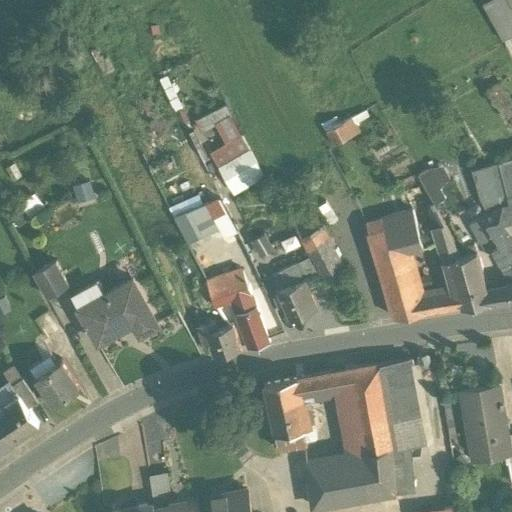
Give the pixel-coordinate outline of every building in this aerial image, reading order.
[(511,0),(488,0),(484,2),(502,36),(511,30),(511,0)] [(229,103),(193,117),(211,163),(247,150),(229,103)] [(352,117),(327,129),(335,143),(360,130),(352,117)] [(251,149),(220,167),(234,191),(263,174),(251,149)] [(511,157),(498,161),(511,205),(511,157)] [(511,205),(498,161),(490,163),(501,204),(504,209),(511,205)] [(501,204),(490,163),(474,168),(482,195),(489,210),(501,204)] [(446,196),(430,167),(419,173),(435,202),(446,196)] [(92,198),(87,180),(74,184),(78,201),(92,198)] [(32,221),(48,212),(37,192),(21,201),(32,221)] [(313,201),(290,212),(301,233),(323,221),(313,201)] [(434,202),(367,219),(370,233),(387,228),(397,260),(410,255),(408,248),(438,241),(452,235),(434,202)] [(511,222),(504,209),(501,204),(489,210),(484,213),(484,214),(471,222),(479,236),(485,239),(488,245),(493,248),(501,263),(509,258),(511,263),(511,281),(487,287),(491,302),(510,300),(511,299),(511,222)] [(234,228),(224,210),(215,215),(225,233),(234,228)] [(346,267),(323,221),(301,233),(325,278),(346,267)] [(387,228),(370,233),(380,266),(397,260),(387,228)] [(452,235),(438,241),(443,260),(449,258),(461,254),(452,235)] [(280,244),(267,251),(275,267),(288,261),(280,244)] [(487,287),(477,250),(462,254),(461,254),(449,258),(457,287),(461,305),(491,302),(487,287)] [(457,287),(421,293),(410,255),(397,260),(380,266),(395,316),(461,305),(457,287)] [(68,283),(56,260),(33,273),(46,295),(68,283)] [(296,261),(273,271),(279,286),(303,276),(296,261)] [(243,267),(207,277),(215,302),(232,296),(251,289),(243,267)] [(316,305),(304,276),(279,286),(279,287),(291,316),(316,305)] [(158,323),(133,277),(103,293),(79,307),(98,342),(133,323),(139,334),(158,323)] [(96,280),(72,294),(79,307),(103,293),(96,280)] [(251,289),(232,296),(237,310),(256,303),(251,289)] [(269,340),(256,303),(237,310),(242,327),(235,329),(241,347),(269,340)] [(217,326),(215,319),(199,323),(205,341),(211,339),(207,328),(217,326)] [(217,326),(207,328),(211,339),(215,354),(241,347),(235,329),(233,322),(217,326)] [(49,352),(29,365),(35,375),(55,362),(49,352)] [(427,352),(417,353),(419,361),(422,364),(425,363),(428,359),(427,352)] [(411,356),(381,361),(397,445),(411,443),(427,441),(411,356)] [(79,386),(61,358),(55,362),(35,375),(53,403),(79,386)] [(381,361),(346,367),(351,396),(360,450),(361,451),(389,446),(397,445),(381,361)] [(15,365),(4,372),(12,384),(23,377),(15,365)] [(346,367),(329,370),(334,398),(351,396),(346,367)] [(329,370),(302,374),(308,403),(334,398),(329,370)] [(302,374),(264,381),(275,433),(285,430),(302,427),(306,426),(302,404),(308,403),(302,374)] [(37,399),(23,377),(12,384),(18,393),(19,393),(27,405),(37,399)] [(499,384),(461,390),(472,460),(509,454),(510,454),(507,434),(502,406),(503,405),(503,401),(501,401),(499,384)] [(0,405),(0,419),(13,440),(39,423),(27,405),(19,393),(18,393),(0,405)] [(0,448),(13,440),(0,419),(0,448)] [(302,427),(285,430),(288,442),(304,439),(302,427)] [(397,445),(389,446),(394,490),(415,489),(411,443),(397,445)] [(389,446),(361,451),(360,450),(344,453),(350,498),(394,490),(389,446)] [(344,453),(307,459),(313,505),(350,498),(344,453)] [(250,511),(246,487),(210,494),(212,511),(250,511)] [(170,503),(154,506),(155,511),(187,511),(185,497),(169,500),(170,503)] [(153,502),(118,508),(118,511),(155,511),(154,506),(153,502)] [(412,511),(455,511),(454,503),(412,508),(412,511)]
